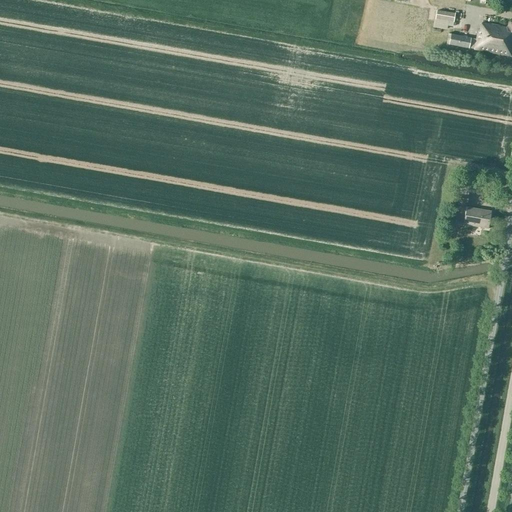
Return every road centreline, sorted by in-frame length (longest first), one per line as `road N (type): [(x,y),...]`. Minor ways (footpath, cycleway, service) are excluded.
road 1 (unclassified): [(507,255),(459,511)]
road 2 (unclassified): [(488,511),(511,380)]
